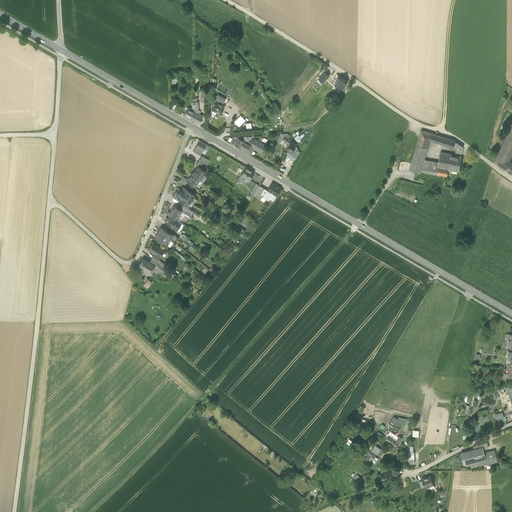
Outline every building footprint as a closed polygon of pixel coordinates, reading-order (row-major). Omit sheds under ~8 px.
[(325,72),(319,79),(324,82),(329,76),(325,72)] [(335,84),(342,89),(347,81),(340,77),(335,84)] [(330,83),(326,90),(335,96),(340,90),(330,83)] [(214,101),(215,102),(215,101),(221,105),(225,98),(217,94),(214,101)] [(224,106),(221,105),(215,101),(215,102),(211,109),(220,114),(224,106)] [(183,115),(191,120),(195,112),(192,110),(188,107),(183,115)] [(199,114),(195,112),(191,120),(199,124),(203,116),(199,114)] [(239,126),(246,120),(241,115),(234,121),(239,126)] [(511,123),(494,161),(508,170),(511,163),(511,162),(509,161),(511,154),(511,123)] [(421,130),(417,145),(428,148),(430,141),(438,143),(440,136),(437,135),(421,130)] [(291,142),(290,141),(291,140),(288,138),(290,136),(287,133),(284,136),(282,139),(282,140),(288,144),(287,145),(289,146),(287,147),(286,149),(290,152),(291,152),(293,149),(295,145),(291,142)] [(244,140),(244,141),(240,148),(250,155),(254,149),(260,152),(265,145),(254,139),(251,144),(248,142),(251,138),(251,137),(246,136),(244,140)] [(455,153),(462,154),(463,146),(455,141),(451,139),(445,137),(443,144),(450,146),(453,148),(456,149),(455,153)] [(234,145),(240,148),(244,141),(238,138),(236,140),(233,138),(230,142),(234,145)] [(200,156),(204,148),(206,145),(199,140),(193,152),(200,156)] [(420,172),(421,172),(424,159),(428,148),(417,145),(409,169),(420,172)] [(288,154),(295,159),(299,154),(293,149),(291,152),(290,152),(288,154)] [(448,169),(459,171),(461,156),(441,152),(438,162),(437,167),(448,169)] [(198,162),(203,166),(208,160),(202,156),(197,162),(198,162)] [(438,162),(424,159),(421,172),(447,176),(448,169),(437,167),(438,162)] [(198,166),(192,174),(200,180),(206,172),(202,169),(198,166)] [(237,182),(242,184),(245,178),(250,180),(254,172),(245,167),(237,182)] [(194,187),(200,180),(192,174),(188,180),(186,181),(187,182),(194,187)] [(179,181),(185,185),(187,182),(186,181),(188,180),(183,176),(179,181)] [(272,183),(267,191),(266,190),(265,191),(265,192),(263,196),(262,197),(269,200),(269,199),(273,201),(276,196),(281,188),(272,183)] [(250,193),(254,196),(260,186),(256,184),(250,193)] [(266,190),(260,186),(254,196),(258,199),(260,194),(263,196),(265,192),(265,191),(266,190)] [(181,199),(188,204),(194,196),(183,187),(178,194),(176,196),(181,199)] [(179,201),(181,199),(176,196),(178,194),(175,192),(172,196),(179,201)] [(186,213),(190,215),(191,212),(193,210),(184,205),(181,210),(182,210),(186,213)] [(167,214),(169,215),(175,219),(178,214),(179,214),(182,210),(181,210),(178,208),(177,208),(174,206),(170,212),(169,212),(167,214)] [(186,213),(182,210),(179,214),(178,214),(175,219),(180,222),(186,213)] [(180,222),(175,219),(169,215),(165,222),(171,225),(170,226),(176,230),(181,223),(181,222),(180,222)] [(242,235),(245,230),(238,226),(234,231),(242,235)] [(161,228),(158,233),(170,240),(173,235),(161,228)] [(167,245),(170,240),(158,233),(155,238),(167,245)] [(153,256),(158,260),(164,250),(152,243),(148,250),(155,254),(153,256)] [(153,256),(152,259),(160,265),(162,262),(158,260),(153,256)] [(137,268),(149,275),(154,266),(154,265),(149,262),(143,258),(137,268)] [(160,265),(152,259),(149,262),(154,265),(154,266),(158,269),(160,265)] [(362,418),(359,423),(365,427),(368,422),(362,418)] [(387,435),(388,436),(389,435),(399,443),(402,438),(399,436),(398,438),(390,432),(389,433),(387,435)] [(396,447),(399,443),(389,435),(388,436),(386,440),(396,447)] [(460,453),(464,465),(465,465),(470,464),(477,462),(479,461),(486,459),(485,455),(484,452),(484,450),(482,444),(482,442),(473,446),(474,449),(460,453)] [(365,459),(370,463),(371,461),(375,456),(380,449),(375,445),(365,459)] [(496,456),(491,458),(486,459),(479,461),(480,465),(487,465),(497,462),(496,456)] [(424,487),(429,485),(433,484),(430,476),(422,479),(422,481),(424,487)] [(320,490),(315,485),(310,492),(315,496),(320,490)]
